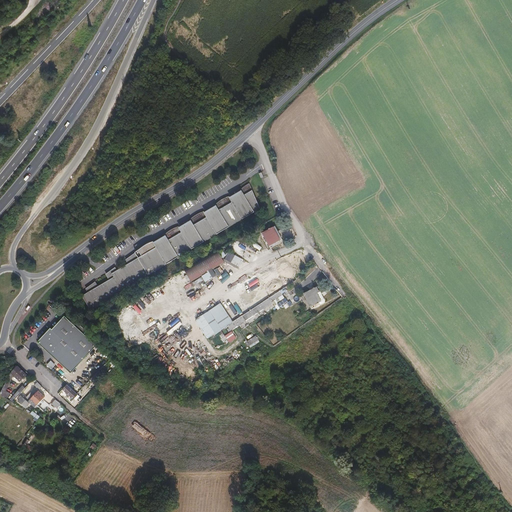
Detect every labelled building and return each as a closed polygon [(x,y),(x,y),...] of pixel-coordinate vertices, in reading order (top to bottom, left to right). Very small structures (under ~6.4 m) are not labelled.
[(92,310),(189,250),(264,205),(252,180),(247,183),(245,185),(245,186),(233,194),(230,194),(228,194),(226,195),(223,197),(221,199),(219,201),(219,202),(207,209),(205,209),(203,210),(200,211),(198,212),(195,214),(194,217),(193,218),(185,223),(181,225),(179,225),(175,226),(173,227),(171,229),(169,231),(168,232),(167,234),(156,241),(154,240),(151,241),(147,243),(144,246),(141,248),(139,250),(138,251),(140,256),(113,272),(115,276),(84,295),(92,310)] [(284,246),(278,233),(267,237),(274,251),(284,246)] [(185,270),(191,281),(224,263),(218,251),(185,270)] [(239,268),(244,259),(230,251),(224,260),(239,268)] [(301,283),(288,261),(282,265),(235,292),(249,314),(271,301),(273,300),(281,295),(282,295),(284,293),(301,283)] [(246,276),(251,270),(246,265),(240,270),(246,276)] [(305,297),(306,301),(311,312),(320,308),(321,310),(325,309),(325,308),(326,306),(322,297),(321,298),(318,292),(317,293),(305,297)] [(276,305),(285,299),(282,295),(281,295),(273,300),(276,305)] [(245,323),(276,305),(273,300),(271,301),(249,314),(243,318),(245,323)] [(99,345),(86,333),(88,330),(71,315),(69,317),(67,315),(54,329),(53,327),(41,340),(42,342),(41,343),(68,368),(69,369),(73,373),(99,345)] [(248,347),(260,342),(257,335),(246,340),(248,347)] [(186,363),(179,365),(182,372),(188,370),(186,363)] [(29,375),(19,366),(13,373),(16,375),(23,382),(29,375)] [(69,392),(73,387),(68,382),(67,382),(65,385),(63,387),(69,392)] [(21,393),(27,388),(24,385),(18,391),(21,393)] [(80,394),(73,387),(69,392),(76,398),(80,394)] [(41,400),(40,399),(44,395),(43,394),(42,396),(38,392),(31,399),(37,404),(41,400)] [(22,404),(27,399),(23,396),(19,401),(22,404)] [(51,403),(57,409),(61,404),(55,398),(51,403)]
